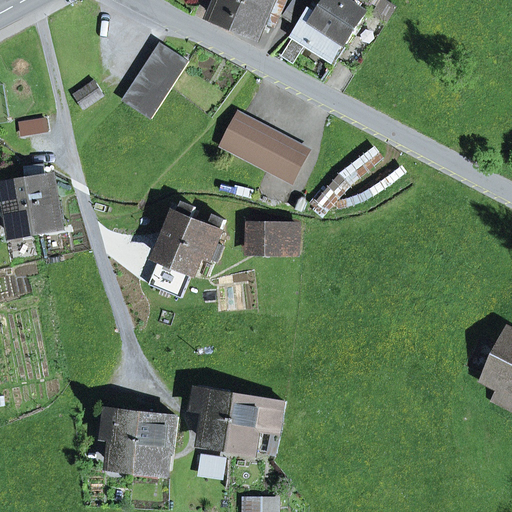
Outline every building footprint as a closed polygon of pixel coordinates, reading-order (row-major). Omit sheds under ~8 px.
[(220,0),(214,15),(237,26),(248,0),(220,0)] [(260,37),(270,14),(280,18),(288,0),(248,0),(237,26),(260,37)] [(295,0),(285,17),(299,27),(315,3),(310,0),(295,0)] [(313,23),(343,42),(347,44),(367,13),(347,0),(327,0),(322,8),(313,23)] [(384,1),(377,14),(388,21),(395,8),(384,1)] [(307,43),(333,59),(343,42),(313,23),(322,8),(315,3),(299,27),(294,34),(295,35),(307,43)] [(294,63),(302,50),(307,43),(295,35),(283,56),(285,57),(294,63)] [(125,102),(152,119),(190,62),(163,45),(125,102)] [(75,96),(84,109),(105,96),(96,82),(75,96)] [(48,118),(22,120),(23,133),(49,131),(48,118)] [(242,118),(228,145),(269,167),(283,140),(242,118)] [(269,167),(291,178),(305,152),(283,140),(269,167)] [(55,180),(45,175),(44,167),(27,169),(29,178),(38,232),(63,228),(55,180)] [(0,204),(8,203),(13,236),(38,232),(29,178),(4,182),(0,181),(0,204)] [(196,208),(184,203),(160,257),(196,272),(202,257),(211,260),(226,221),(215,216),(211,227),(192,219),(196,208)] [(252,225),(250,250),(294,252),(295,226),(252,225)] [(492,401),(511,410),(511,332),(509,331),(484,380),(499,388),(492,401)] [(479,352),(483,355),(489,354),(492,350),(492,344),(487,341),(481,341),(478,346),(479,352)] [(471,364),(475,369),(482,369),(485,363),(484,357),(477,355),(472,358),(471,364)] [(210,411),(205,441),(229,446),(238,402),(239,394),(198,387),(194,408),(210,411)] [(277,455),(286,403),(239,394),(238,402),(229,446),(254,450),(258,427),(274,430),(269,453),(277,455)] [(116,437),(112,464),(139,467),(144,422),(145,412),(109,407),(105,435),(116,437)] [(176,447),(179,418),(145,412),(144,422),(139,467),(165,471),(169,446),(176,447)] [(165,471),(172,472),(176,447),(169,446),(165,471)] [(222,475),(224,460),(205,458),(203,473),(222,475)] [(245,501),(245,511),(279,511),(280,501),(245,501)]
